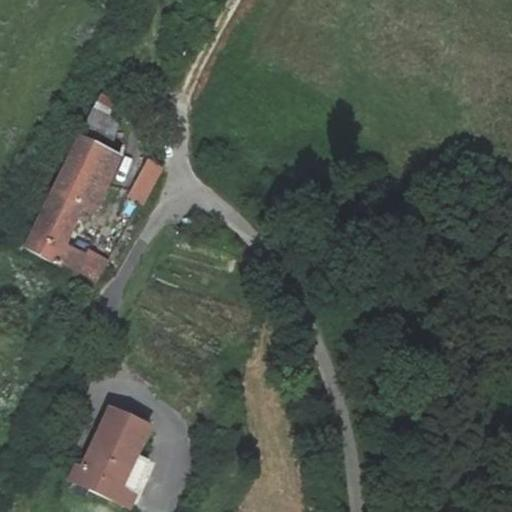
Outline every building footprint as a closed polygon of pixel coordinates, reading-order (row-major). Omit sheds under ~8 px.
[(93,110),(113,119),(119,107),(98,98),(93,110)] [(88,113),(85,138),(113,141),(116,116),(88,113)] [(97,208),(121,157),(76,134),(27,246),(97,281),(107,260),(89,251),(88,256),(60,243),(78,203),(97,208)] [(129,195),(143,205),(163,168),(149,158),(129,195)] [(149,460),(135,454),(148,424),(109,407),(84,466),(78,480),(130,503),(149,460)]
